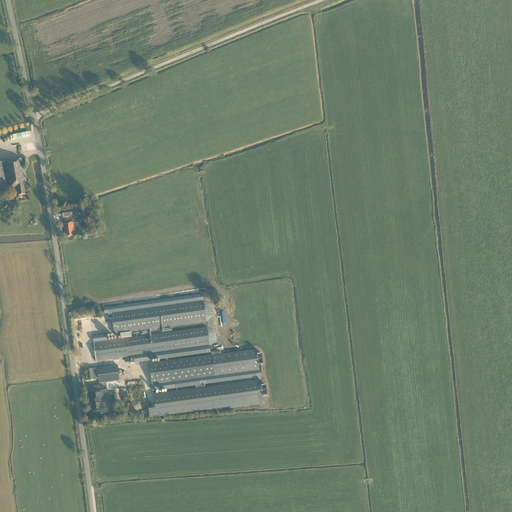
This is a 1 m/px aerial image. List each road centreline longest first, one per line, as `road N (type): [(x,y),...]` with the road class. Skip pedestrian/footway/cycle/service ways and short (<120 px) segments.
road 1 (tertiary): [(92,511),(33,117)]
road 2 (unclassified): [(33,117),(321,0)]
